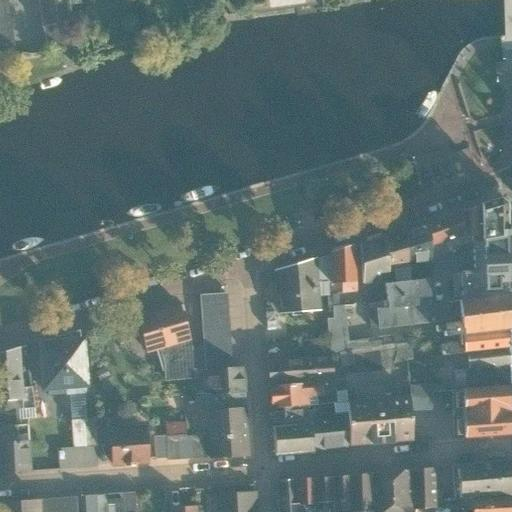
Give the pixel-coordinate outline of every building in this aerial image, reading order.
[(5,0),(0,0),(0,55),(15,53),(5,0)] [(36,0),(45,48),(74,43),(66,0),(36,0)] [(494,67),(497,69),(500,69),(503,67),(503,63),(500,61),(497,61),(494,63),(494,67)] [(480,199),(480,225),(505,218),(504,195),(499,192),(480,199)] [(480,199),(461,205),(463,231),(480,225),(480,199)] [(461,205),(430,216),(431,243),(463,231),(461,205)] [(430,216),(405,224),(407,261),(431,259),(431,243),(430,216)] [(506,270),(505,218),(480,225),(482,276),(497,275),(497,270),(506,270)] [(405,224),(384,231),(386,263),(407,261),(405,224)] [(384,231),(359,239),(362,280),(387,278),(386,263),(384,231)] [(352,241),(328,249),(330,282),(355,281),(352,241)] [(314,254),(273,268),(276,312),(317,309),(314,254)] [(427,274),(387,278),(389,303),(429,299),(427,274)] [(444,328),(469,325),(506,323),(504,288),(467,290),(468,314),(443,317),(444,328)] [(204,370),(230,368),(226,292),(199,294),(202,345),(204,370)] [(447,297),(429,299),(389,303),(368,304),(371,326),(448,316),(447,297)] [(176,301),(134,313),(145,351),(157,346),(162,361),(162,378),(189,376),(187,345),(187,338),(176,301)] [(445,350),(470,347),(507,343),(506,323),(469,325),(470,334),(443,337),(445,350)] [(38,334),(41,384),(85,381),(82,331),(38,334)] [(470,347),(471,366),(508,364),(507,343),(470,347)] [(202,345),(187,345),(189,376),(204,376),(204,370),(202,345)] [(0,401),(22,400),(19,348),(0,353),(0,401)] [(268,384),(321,380),(333,379),(332,355),(267,359),(268,384)] [(471,366),(472,386),(509,384),(508,364),(471,366)] [(230,368),(204,370),(204,376),(205,391),(245,389),(243,367),(230,368)] [(268,384),(270,405),(305,402),(304,393),(322,392),(321,380),(268,384)] [(509,384),(472,386),(459,386),(462,435),(511,432),(509,384)] [(245,389),(205,391),(194,392),(195,410),(206,410),(246,407),(245,389)] [(343,398),(345,416),(348,446),(411,440),(408,393),(343,398)] [(270,405),(271,423),(306,420),(305,402),(270,405)] [(246,407),(206,410),(209,458),(249,455),(246,407)] [(310,420),(313,449),(348,446),(345,416),(310,420)] [(88,447),(86,419),(65,420),(67,449),(88,447)] [(306,420),(271,423),(274,453),(313,449),(310,420),(306,420)] [(0,470),(28,469),(27,451),(26,423),(0,423),(0,470)] [(144,424),(107,427),(109,463),(147,461),(144,424)] [(203,434),(166,436),(167,459),(205,457),(203,434)] [(164,458),(163,435),(152,435),(153,458),(164,458)] [(459,496),(471,495),(511,493),(510,459),(458,461),(459,496)] [(434,506),(432,466),(410,468),(412,507),(434,506)] [(412,510),(412,507),(410,468),(369,470),(371,511),(412,510)] [(371,511),(369,470),(348,471),(350,511),(371,511)] [(330,511),(335,511),(350,511),(348,471),(330,472),(331,500),(330,511)] [(331,500),(330,472),(311,473),(313,501),(331,500)] [(313,501),(311,473),(293,475),(294,502),(302,502),(313,501)] [(302,511),(302,502),(294,502),(293,475),(275,476),(276,511),(302,511)] [(253,511),(253,491),(213,493),(213,511),(253,511)] [(135,511),(134,492),(122,493),(123,511),(135,511)] [(123,511),(122,493),(106,494),(106,511),(123,511)] [(511,511),(511,506),(511,493),(471,495),(471,511),(511,511)] [(106,511),(106,494),(95,495),(96,511),(106,511)] [(79,511),(78,495),(38,497),(38,511),(79,511)] [(96,511),(95,495),(78,495),(79,511),(96,511)] [(38,511),(38,497),(0,499),(0,511),(38,511)]
